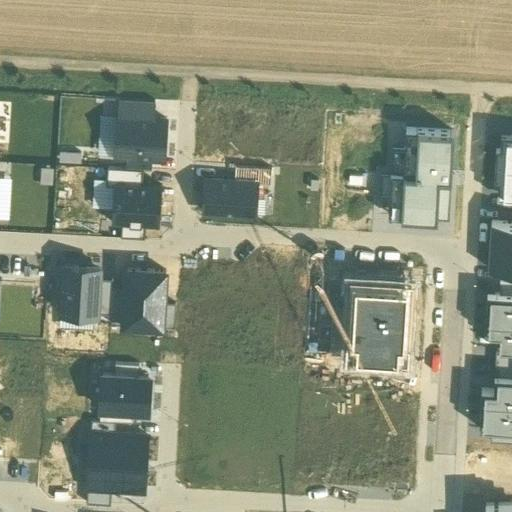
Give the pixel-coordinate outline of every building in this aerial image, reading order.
[(155,100),(119,98),(118,115),(154,117),(155,100)] [(151,157),(164,158),(166,118),(154,117),(118,115),(116,155),(127,156),(151,157)] [(393,146),(389,203),(438,206),(440,176),(451,177),(454,131),(406,128),(405,147),(393,146)] [(496,147),(495,164),(511,165),(511,133),(501,133),(500,147),(496,147)] [(151,157),(127,156),(126,168),(143,169),(151,169),(151,157)] [(511,165),(495,164),(494,183),(498,183),(497,196),(511,197),(511,165)] [(54,167),(42,165),(40,181),(52,183),(54,167)] [(259,180),(260,166),(236,165),(235,179),(259,180)] [(107,166),(106,185),(114,185),(114,182),(142,184),(143,169),(126,168),(107,166)] [(259,180),(235,179),(205,177),(204,212),(257,215),(259,180)] [(142,184),(114,182),(114,185),(111,222),(122,223),(145,224),(160,225),(162,185),(142,184)] [(388,215),(437,218),(438,206),(389,203),(388,215)] [(511,222),(492,221),(491,244),(511,245),(511,222)] [(145,224),(122,223),(121,236),(144,238),(145,224)] [(511,245),(491,244),(489,269),(511,270),(511,245)] [(256,305),(292,307),(295,259),(259,257),(258,276),(256,305)] [(98,313),(98,312),(100,278),(100,266),(65,264),(63,279),(62,279),(60,312),(79,314),(80,312),(98,313)] [(165,270),(126,269),(126,288),(125,324),(164,325),(164,303),(165,270)] [(209,324),(226,325),(227,318),(229,282),(229,274),(190,271),(188,313),(210,314),(209,324)] [(409,362),(414,278),(350,274),(345,358),(409,362)] [(240,310),(256,311),(256,305),(258,276),(242,275),(242,282),(240,310)] [(98,312),(111,313),(113,279),(100,278),(98,312)] [(511,281),(500,281),(499,293),(511,294),(511,281)] [(227,318),(239,318),(240,310),(242,282),(229,282),(227,318)] [(112,324),(125,324),(126,288),(113,288),(112,324)] [(511,294),(499,293),(487,293),(486,320),(511,321),(511,294)] [(175,303),(164,303),(164,325),(175,325),(175,303)] [(511,321),(486,320),(485,332),(497,333),(496,347),(511,347),(511,321)] [(511,347),(496,347),(496,361),(511,361),(511,347)] [(115,360),(114,372),(138,374),(139,362),(115,360)] [(511,361),(496,361),(495,376),(511,376),(511,361)] [(114,372),(103,372),(100,407),(136,409),(148,409),(150,374),(138,374),(114,372)] [(482,388),(481,400),(511,401),(511,376),(495,376),(494,389),(482,388)] [(511,401),(481,400),(480,427),(491,428),(511,429),(511,401)] [(136,420),(136,409),(100,407),(100,418),(116,419),(136,420)] [(91,430),(115,431),(116,419),(100,418),(92,418),(91,430)] [(511,429),(491,428),(491,440),(511,441),(511,429)] [(115,431),(91,430),(87,485),(112,487),(144,489),(147,433),(115,431)] [(112,487),(87,485),(87,501),(111,503),(112,487)] [(511,511),(511,502),(485,503),(485,511),(511,511)]
